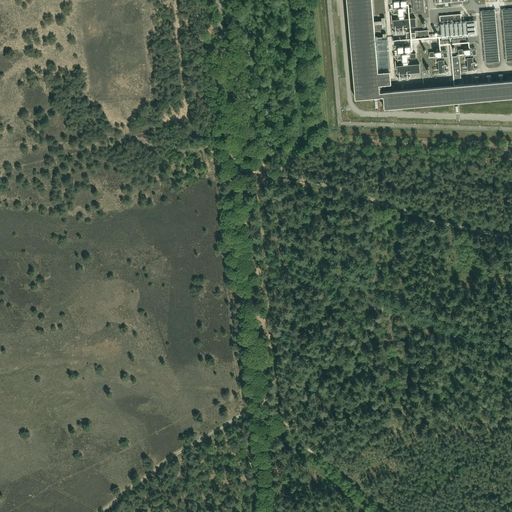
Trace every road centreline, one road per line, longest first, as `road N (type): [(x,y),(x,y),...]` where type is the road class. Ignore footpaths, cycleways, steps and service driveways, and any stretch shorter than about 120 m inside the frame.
road 1 (unclassified): [(268,511),(218,0)]
road 2 (track): [(100,511),(168,460),(257,409),(378,511)]
road 3 (track): [(384,205),(404,436),(315,456)]
road 4 (track): [(233,162),(511,240)]
